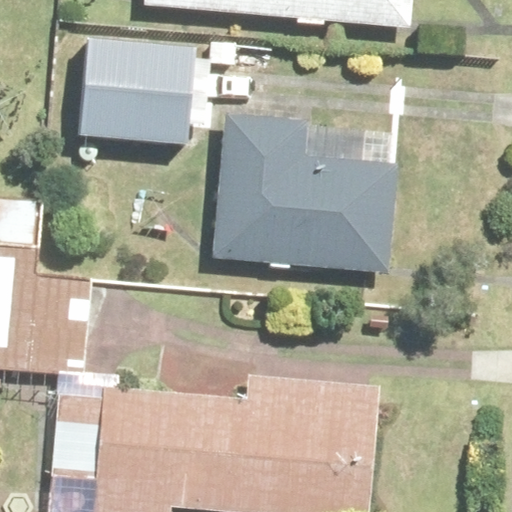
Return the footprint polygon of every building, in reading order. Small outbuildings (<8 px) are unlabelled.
[(367,0),(85,0),(82,58),(362,78),(367,0)] [(13,147),(43,148),(41,178),(130,183),(132,149),(217,151),(218,89),(14,85),(13,147)] [(499,161),(432,156),(427,229),(460,231),(462,192),(497,194),(499,161)] [(331,194),(266,191),(262,166),(166,158),(154,306),(250,314),(250,312),(335,319),(331,194)] [(0,251),(40,255),(45,211),(0,206),(0,251)] [(323,511),(325,450),(313,450),(313,410),(190,407),(189,446),(39,442),(37,511),(323,511)]
